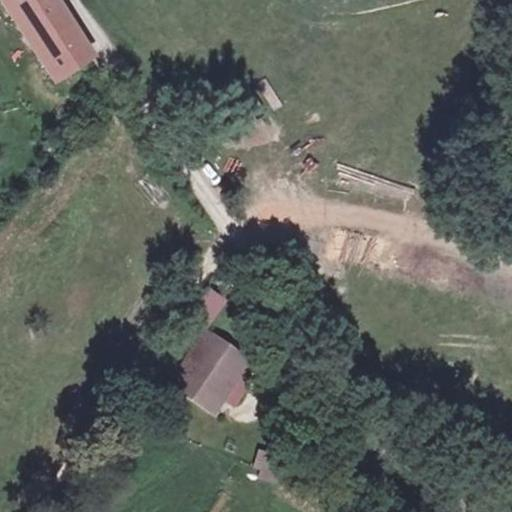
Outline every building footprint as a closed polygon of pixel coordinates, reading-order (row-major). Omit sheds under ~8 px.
[(90,54),(52,0),(4,0),(20,19),(57,76),(90,54)] [(203,290),(192,317),(214,326),(225,299),(203,290)] [(222,397),(246,362),(206,335),(182,370),(222,397)] [(222,397),(182,370),(173,383),(213,410),(222,397)] [(152,404),(158,393),(146,387),(141,397),(152,404)] [(279,458),(283,445),(270,441),(267,454),(278,457),(279,458)] [(274,473),(278,457),(267,454),(259,452),(255,467),(274,473)] [(290,474),(294,462),(279,458),(278,457),(274,473),(271,481),(287,485),(290,474)] [(302,477),(306,465),(294,462),(290,474),(302,477)]
